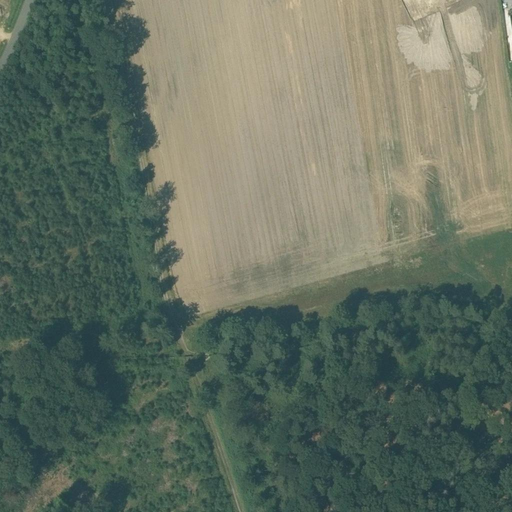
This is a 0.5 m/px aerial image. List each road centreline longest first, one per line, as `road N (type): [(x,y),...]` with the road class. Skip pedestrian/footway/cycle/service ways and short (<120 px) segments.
road 1 (track): [(108,0),(167,305),(238,511)]
road 2 (track): [(178,336),(451,296),(511,309)]
